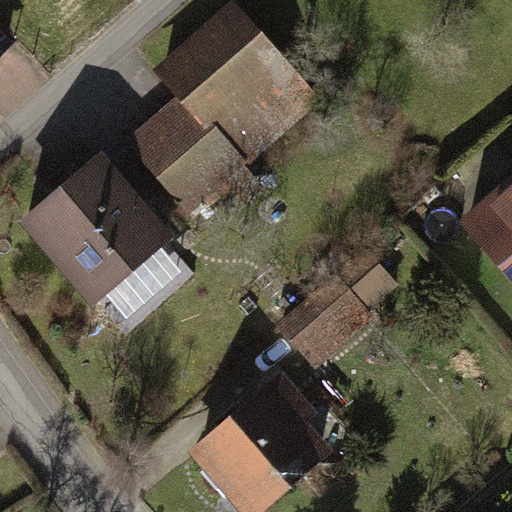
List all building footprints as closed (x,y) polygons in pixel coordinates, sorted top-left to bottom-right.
[(187,101),(139,143),(200,210),(324,100),(243,9),(166,77),(187,101)] [(0,74),(28,48),(0,18),(0,74)] [(123,155),(47,217),(126,313),(202,252),(123,155)] [(511,198),(487,220),(511,248),(511,198)] [(349,273),(287,322),(324,369),(386,320),(349,273)] [(285,511),(355,456),(295,381),(206,454),(253,511),(285,511)]
